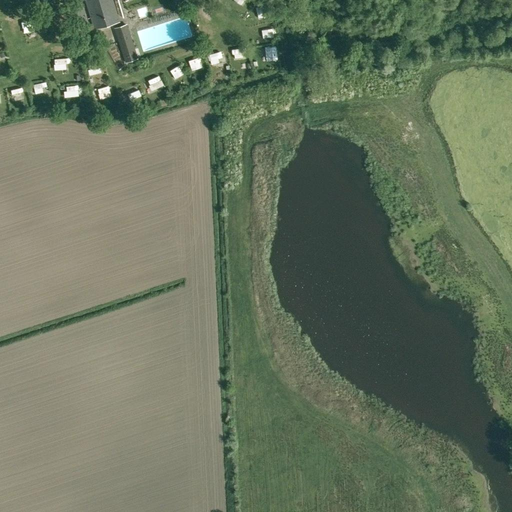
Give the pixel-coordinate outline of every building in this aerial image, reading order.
[(116,0),(89,0),(97,29),(123,21),(116,0)] [(139,9),(140,17),(150,16),(149,8),(139,9)] [(259,9),(260,19),(269,19),(269,9),(259,9)] [(158,20),(160,26),(172,21),(170,15),(158,20)] [(38,33),(36,23),(26,25),(28,34),(38,33)] [(129,26),(116,30),(126,64),(139,60),(129,26)] [(212,56),(214,65),(227,61),(225,52),(212,56)] [(192,72),(204,69),(201,59),(190,62),(192,72)] [(57,68),(64,68),(64,71),(72,71),(72,62),(57,62),(57,68)] [(170,73),(173,78),(185,70),(182,66),(170,73)] [(35,96),(48,94),(46,84),(34,86),(35,96)] [(68,88),(69,97),(78,97),(77,87),(68,88)] [(23,89),(9,91),(10,99),(24,97),(23,89)] [(128,93),(131,103),(140,99),(136,90),(128,93)]
